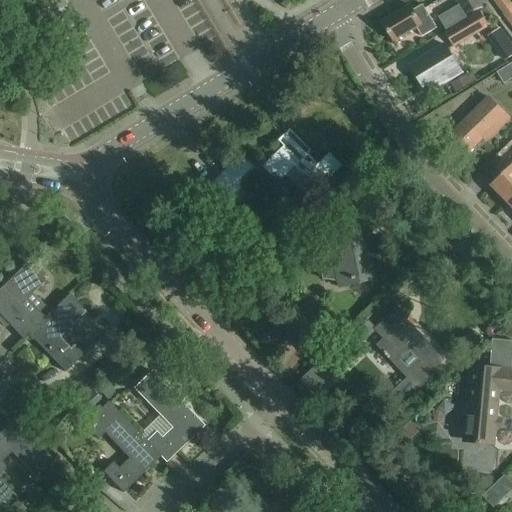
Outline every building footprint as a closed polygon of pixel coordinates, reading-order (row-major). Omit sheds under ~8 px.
[(456,0),(466,16),(485,6),(481,0),(456,0)] [(493,0),(505,15),(511,10),(511,3),(509,0),(493,0)] [(423,4),(412,11),(410,7),(383,23),(394,42),(417,28),(422,37),(437,28),(423,4)] [(455,48),(490,26),(480,10),(445,31),(455,48)] [(442,85),(463,72),(447,45),(411,67),(425,89),(439,80),(442,85)] [(511,79),(511,63),(498,72),(505,84),(511,79)] [(465,75),(453,82),(459,91),(470,84),(465,75)] [(469,152),(486,136),(489,139),(509,120),(489,99),(452,134),(469,152)] [(277,181),(285,173),(312,201),(327,186),(323,182),(339,165),(329,154),(318,166),(301,149),(305,145),(290,130),(283,138),(288,143),(264,167),(277,181)] [(251,167),(240,156),(207,190),(226,209),(235,199),(232,196),(240,189),(235,184),(251,167)] [(511,200),(511,166),(491,187),(508,204),(511,200)] [(331,281),(338,283),(339,286),(350,284),(349,280),(353,279),(352,278),(367,274),(357,228),(328,234),(328,238),(325,239),(321,234),(308,243),(322,266),(320,267),(323,280),(331,281)] [(52,246),(62,259),(68,255),(58,241),(52,246)] [(201,255),(225,278),(235,269),(211,245),(201,255)] [(28,336),(41,323),(32,313),(30,316),(20,306),(46,281),(28,263),(0,289),(0,324),(4,328),(8,325),(23,341),(28,336)] [(69,296),(41,323),(28,336),(65,374),(83,356),(74,346),(70,349),(61,339),(86,314),(69,296)] [(409,318),(399,308),(376,330),(385,339),(378,345),(396,365),(411,351),(419,358),(408,368),(425,386),(436,375),(432,371),(445,360),(407,320),(409,318)] [(289,334),(308,353),(329,331),(310,313),(289,334)] [(338,352),(304,384),(314,396),(349,363),(338,352)] [(470,385),(468,405),(461,404),(455,406),(451,411),(450,417),(454,423),(459,425),(466,426),(464,441),(494,444),(499,388),(511,389),(511,383),(511,371),(481,369),(474,374),(473,385),(470,385)] [(205,427),(165,385),(152,371),(134,389),(172,429),(162,438),(156,432),(147,441),(146,442),(161,457),(166,463),(205,427)] [(108,400),(114,394),(114,388),(108,382),(99,391),(108,400)] [(81,404),(88,411),(100,400),(93,393),(81,404)] [(146,442),(147,441),(109,402),(84,425),(98,440),(105,433),(130,459),(119,468),(114,463),(103,473),(123,493),(161,457),(146,442)] [(14,420),(0,434),(0,474),(6,468),(1,462),(11,452),(36,478),(54,461),(14,420)] [(0,505),(12,493),(0,480),(0,505)] [(505,497),(494,486),(483,496),(494,508),(505,497)] [(17,500),(11,507),(15,511),(20,511),(25,508),(17,500)]
